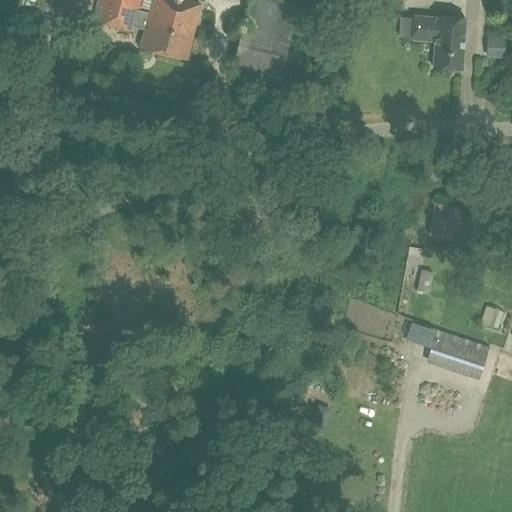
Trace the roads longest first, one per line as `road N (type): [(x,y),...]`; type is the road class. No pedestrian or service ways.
road 1 (unclassified): [(0,246),(300,140),(511,131)]
road 2 (track): [(300,140),(0,83)]
